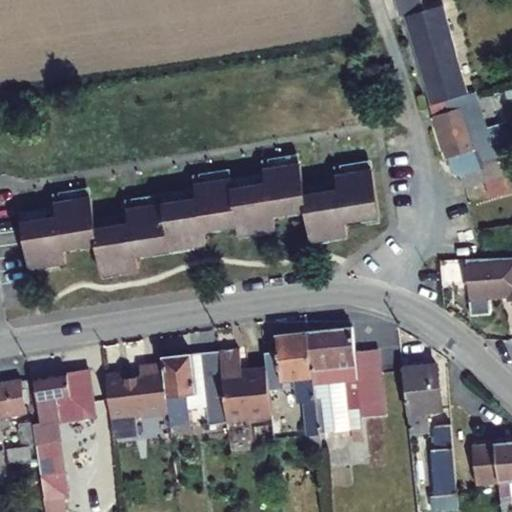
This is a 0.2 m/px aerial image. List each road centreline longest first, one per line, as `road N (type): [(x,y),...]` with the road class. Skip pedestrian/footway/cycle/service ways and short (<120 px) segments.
road 1 (tertiary): [(381,298),(298,293),(0,344)]
road 2 (residential): [(373,0),(401,69),(427,186),(420,239),(381,298)]
road 3 (tertiary): [(511,393),(439,328),(381,298)]
